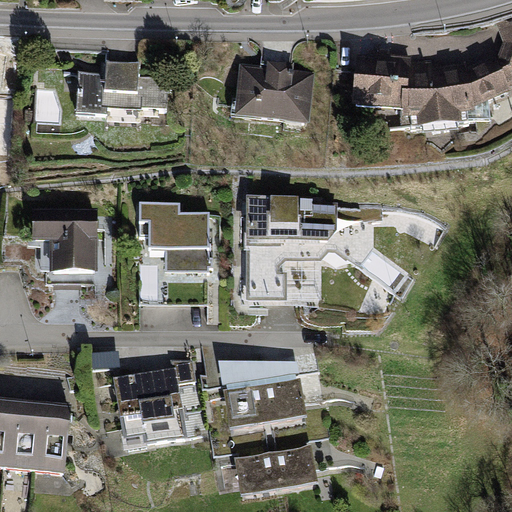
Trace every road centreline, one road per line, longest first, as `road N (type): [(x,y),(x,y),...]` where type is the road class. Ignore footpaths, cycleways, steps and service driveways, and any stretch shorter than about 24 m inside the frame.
road 1 (residential): [(479,0),(368,19),(0,14)]
road 2 (residential): [(0,338),(322,341)]
